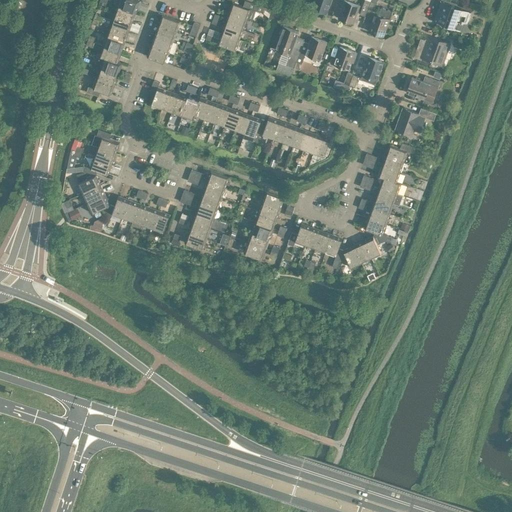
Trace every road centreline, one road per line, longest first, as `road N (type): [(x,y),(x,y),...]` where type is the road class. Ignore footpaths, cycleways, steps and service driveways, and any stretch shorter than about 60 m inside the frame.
road 1 (secondary): [(419,511),(63,393)]
road 2 (secondary): [(387,511),(87,418)]
road 3 (secondary): [(92,432),(332,511)]
road 4 (residential): [(366,131),(282,98),(261,99),(137,59)]
road 5 (residential): [(135,146),(186,164),(175,196),(124,178)]
road 6 (residential): [(396,50),(265,0)]
road 7 (residential): [(350,173),(309,194),(307,208),(340,224),(353,189)]
